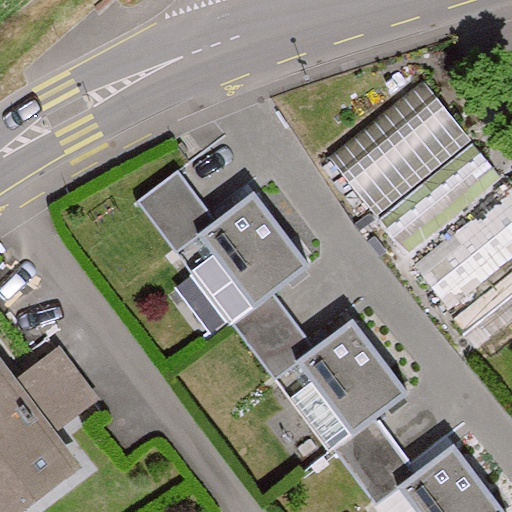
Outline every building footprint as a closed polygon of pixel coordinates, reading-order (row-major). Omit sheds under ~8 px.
[(424,82),(329,158),(370,209),(464,133),(424,82)] [(474,145),(379,220),(405,254),(500,179),(474,145)] [(511,188),(415,266),(449,312),(511,262),(511,188)] [(312,267),(255,193),(201,234),(217,255),(257,308),(312,267)] [(232,325),(257,308),(217,255),(193,274),(232,325)] [(511,275),(458,320),(479,348),(511,321),(511,275)] [(410,393),(354,321),(300,362),(315,381),(355,435),(410,393)] [(59,352),(12,387),(30,412),(77,376),(59,352)] [(0,371),(0,434),(30,412),(12,387),(0,371)] [(95,400),(77,376),(30,412),(49,436),(95,400)] [(331,453),(355,435),(315,381),(291,399),(331,453)] [(0,511),(10,511),(72,467),(49,436),(30,412),(0,434),(0,511)] [(506,511),(456,446),(400,487),(416,508),(418,511),(506,511)]
